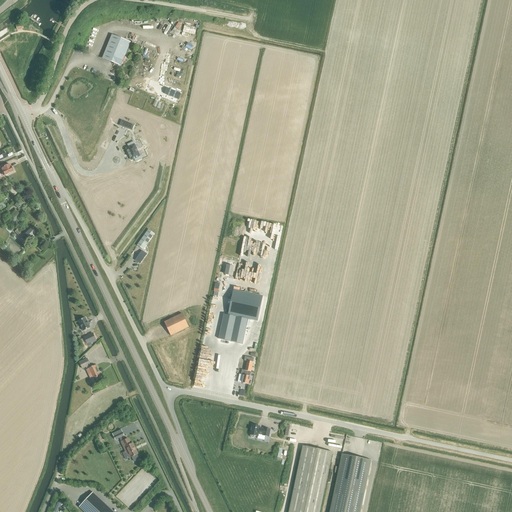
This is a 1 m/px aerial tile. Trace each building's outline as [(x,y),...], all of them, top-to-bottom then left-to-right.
[(195,34),(197,34),(198,25),(185,23),(183,36),(192,37),(191,41),(194,42),(195,34)] [(102,59),(114,63),(121,66),(123,62),(124,58),(130,43),(112,35),(102,59)] [(129,148),(126,149),(132,161),(134,159),(136,162),(142,159),(141,156),(140,156),(135,145),(134,142),(128,145),(129,148)] [(0,166),(0,169),(1,169),(4,176),(13,172),(11,167),(10,168),(9,165),(4,168),(2,165),(0,166)] [(25,234),(26,235),(23,237),(22,238),(24,240),(25,239),(28,237),(29,239),(36,233),(31,228),(25,234)] [(137,246),(143,250),(146,246),(155,234),(149,230),(137,246)] [(249,247),(258,249),(257,255),(263,256),(264,252),(265,253),(267,245),(247,242),(245,255),(255,257),(255,252),(248,251),(249,247)] [(6,248),(9,245),(6,243),(1,248),(3,251),(7,248),(6,248)] [(135,261),(140,264),(147,254),(143,251),(135,261)] [(248,278),(255,280),(254,281),(259,282),(262,263),(257,262),(257,260),(245,257),(241,277),(248,278)] [(225,274),(226,275),(232,276),(233,267),(234,263),(230,263),(230,266),(227,266),(225,274)] [(257,321),(263,296),(233,290),(228,315),(224,314),(219,339),(242,344),(248,319),(257,321)] [(164,322),(171,336),(189,327),(182,314),(164,322)] [(90,328),(89,326),(85,318),(79,321),(83,331),(90,328)] [(90,342),(96,340),(93,333),(84,338),(88,347),(92,345),(90,342)] [(242,370),(251,372),(254,358),(245,357),(244,361),(247,361),(245,370),(242,370)] [(80,363),(82,369),(90,365),(87,359),(80,363)] [(86,370),(93,384),(102,380),(96,366),(96,365),(86,370)] [(251,372),(242,370),(241,375),(244,375),(242,383),(248,384),(250,376),(251,372)] [(260,429),(260,427),(252,425),(250,435),(251,435),(250,436),(251,437),(253,438),(254,437),(254,436),(258,437),(258,434),(263,435),(263,436),(269,437),(271,430),(264,428),(264,429),(260,429)] [(121,430),(112,434),(115,440),(124,436),(121,430)] [(121,437),(119,438),(121,442),(126,452),(127,451),(130,458),(132,457),(134,462),(139,459),(137,455),(138,454),(136,450),(135,450),(134,448),(135,448),(133,444),(130,445),(128,439),(123,441),(121,437)] [(319,511),(330,462),(332,452),(303,446),(294,487),(288,511),(319,511)] [(361,511),(372,461),(342,455),(340,464),(329,511),(361,511)] [(79,507),(84,511),(113,511),(93,492),(79,507)]
